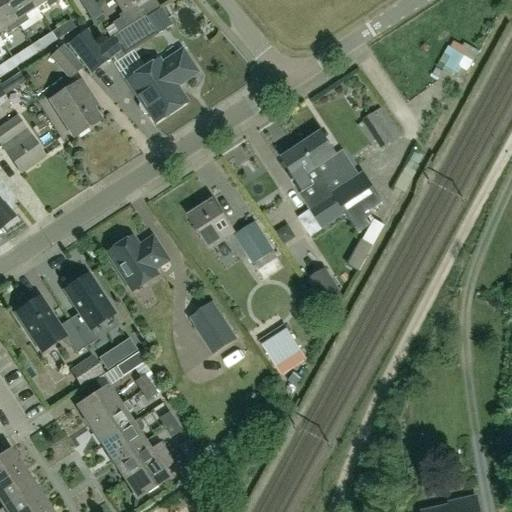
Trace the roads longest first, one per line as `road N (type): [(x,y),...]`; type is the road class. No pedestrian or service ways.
road 1 (track): [(511,142),(415,321),(332,511)]
road 2 (residential): [(0,268),(289,84)]
road 3 (residential): [(289,84),(417,0)]
road 4 (track): [(511,179),(466,290)]
